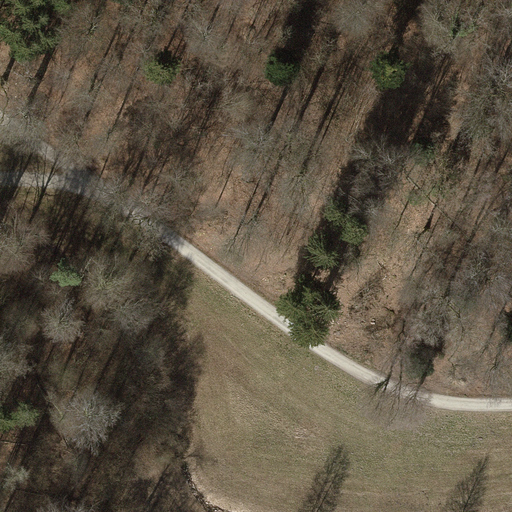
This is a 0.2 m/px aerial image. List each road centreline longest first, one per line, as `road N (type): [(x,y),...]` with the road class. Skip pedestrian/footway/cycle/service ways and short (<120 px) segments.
road 1 (track): [(114,191),(243,295),(369,377),(437,399),(511,404)]
road 2 (track): [(0,113),(114,191)]
